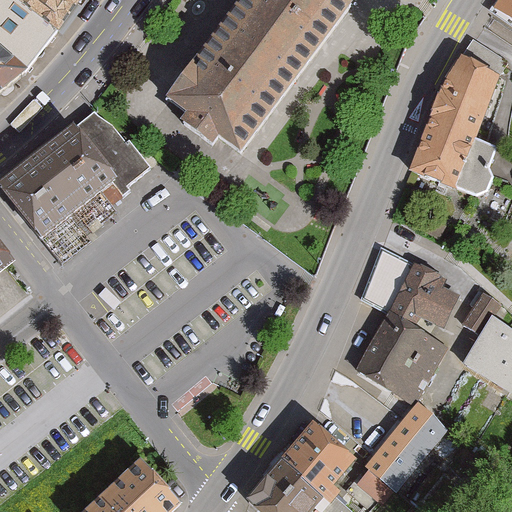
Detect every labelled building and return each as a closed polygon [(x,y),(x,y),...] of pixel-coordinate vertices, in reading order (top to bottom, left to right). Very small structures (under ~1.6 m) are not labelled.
[(0,0),(0,54),(24,75),(57,33),(11,0),(0,0)] [(11,0),(57,33),(80,0),(11,0)] [(245,0),(228,23),(198,63),(197,63),(183,82),(169,101),(190,117),(183,125),(212,147),(219,138),(240,155),(351,7),(342,0),(245,0)] [(511,21),(511,0),(504,0),(497,11),(511,21)] [(465,57),(499,79),(508,64),(475,42),(465,57)] [(0,54),(0,94),(24,75),(0,54)] [(446,84),(413,173),(454,189),(476,197),(486,193),(491,178),(487,170),(494,150),(485,147),(474,142),(499,79),(465,57),(446,84)] [(84,123),(74,130),(115,182),(103,191),(114,204),(121,197),(123,199),(131,193),(127,189),(151,170),(143,161),(129,143),(125,145),(112,128),(93,114),(84,123)] [(47,149),(1,186),(17,206),(15,208),(41,241),(76,214),(92,233),(116,214),(100,194),(103,191),(115,182),(74,130),(70,134),(69,132),(47,149)] [(362,301),(388,317),(412,329),(420,315),(442,325),(454,299),(434,289),(439,278),(416,266),(382,250),(362,301)] [(0,251),(0,273),(11,265),(0,251)] [(463,327),(481,337),(492,320),(495,322),(503,308),(478,293),(470,306),(474,309),(463,327)] [(358,373),(414,405),(446,349),(412,329),(388,317),(358,373)] [(511,332),(495,322),(492,320),(481,337),(464,365),(511,394),(511,332)] [(443,429),(418,406),(412,413),(406,421),(380,453),(368,468),(391,487),(395,490),(432,447),(430,445),(443,429)] [(276,470),(248,503),(258,511),(309,511),(313,508),(317,511),(322,511),(334,498),(338,493),(331,487),(354,461),(313,426),(286,458),(276,470)] [(171,511),(179,506),(140,465),(90,511),(171,511)] [(370,511),(391,487),(368,468),(349,492),(370,511)] [(317,511),(313,508),(309,511),(350,511),(334,498),(322,511),(317,511)]
